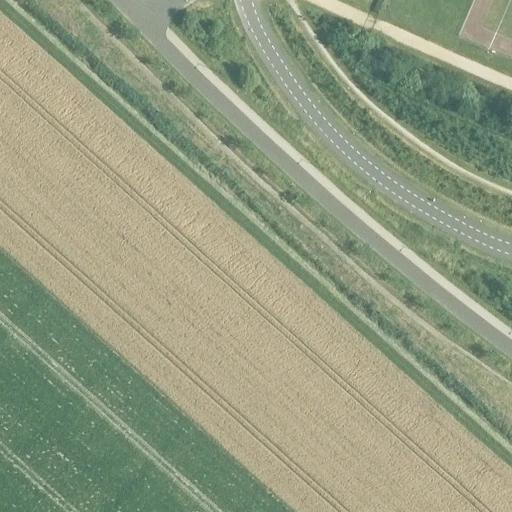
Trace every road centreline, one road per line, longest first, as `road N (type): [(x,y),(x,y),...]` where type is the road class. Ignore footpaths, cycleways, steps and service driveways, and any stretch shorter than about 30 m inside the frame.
road 1 (unknown): [(511,386),(282,206),(76,0)]
road 2 (unclassified): [(511,250),(461,230),(350,152),(281,73),(244,0)]
